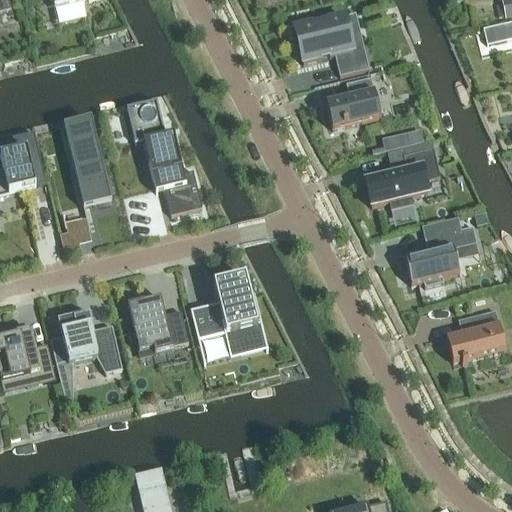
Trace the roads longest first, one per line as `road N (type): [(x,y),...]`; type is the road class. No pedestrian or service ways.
road 1 (residential): [(305,219),(430,460),(481,511)]
road 2 (residential): [(305,219),(0,295)]
road 3 (residential): [(192,0),(305,219)]
